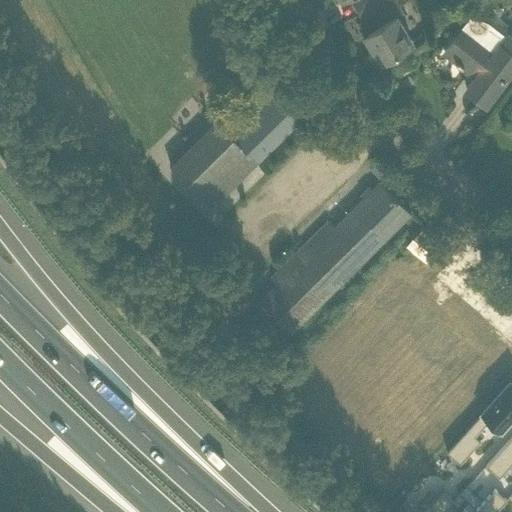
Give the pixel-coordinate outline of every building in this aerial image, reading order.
[(354,0),(361,11),(377,0),(354,0)] [(411,42),(395,16),(402,12),(398,5),(405,1),(404,0),(377,0),(361,11),(373,29),(363,35),(380,61),(411,42)] [(464,27),(456,36),(444,52),(475,76),(466,89),(485,103),(511,68),(511,36),(506,32),(493,50),(464,27)] [(257,162),(296,123),(310,109),(277,76),(224,128),(216,119),(170,164),(212,207),(257,162)] [(290,332),(364,259),(411,212),(380,181),(334,226),(328,220),(313,234),(270,277),(277,283),(259,301),(290,332)] [(400,272),(367,309),(387,327),(420,290),(400,272)] [(429,298),(396,335),(416,353),(449,316),(429,298)] [(453,329),(420,366),(440,384),(473,347),(453,329)] [(374,335),(355,356),(367,367),(386,346),(374,335)] [(481,355),(448,392),(468,410),(501,373),(481,355)] [(403,361),(384,382),(396,392),(414,371),(403,361)] [(466,429),(450,448),(463,459),(483,436),(478,431),(488,420),(500,431),(511,418),(511,382),(510,381),(466,429)] [(426,392),(407,413),(419,424),(438,403),(426,392)] [(455,418),(436,439),(448,449),(450,448),(466,429),(455,418)] [(511,436),(486,465),(499,476),(511,462),(511,436)] [(458,471),(439,492),(451,503),(470,482),(458,471)] [(494,488),(476,509),(478,511),(494,511),(506,499),(494,488)] [(406,497),(392,511),(413,511),(418,507),(406,497)]
